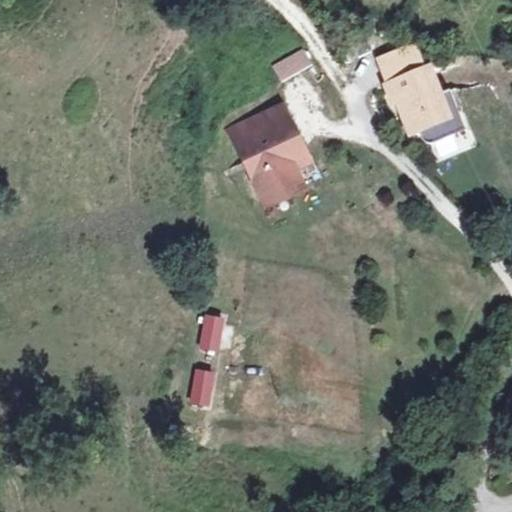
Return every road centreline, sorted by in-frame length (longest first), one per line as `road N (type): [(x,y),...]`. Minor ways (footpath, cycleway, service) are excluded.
road 1 (unclassified): [(511,277),(358,116)]
road 2 (track): [(358,116),(327,62),(271,0)]
road 3 (unclassified): [(485,511),(475,490),(478,458),(511,403)]
